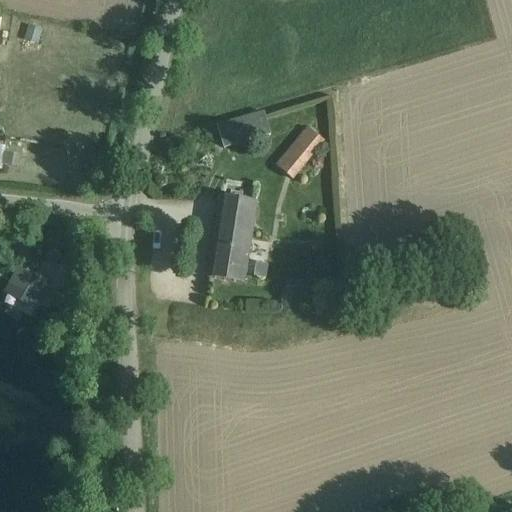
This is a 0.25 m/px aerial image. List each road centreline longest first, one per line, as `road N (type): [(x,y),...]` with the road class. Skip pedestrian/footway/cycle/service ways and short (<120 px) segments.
road 1 (unclassified): [(135,511),(125,216)]
road 2 (unclassified): [(125,216),(176,0)]
road 3 (unclassified): [(125,216),(0,202)]
